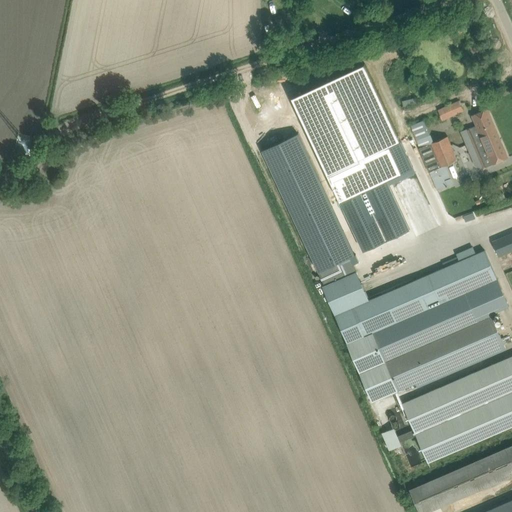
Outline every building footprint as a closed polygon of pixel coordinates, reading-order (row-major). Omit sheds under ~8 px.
[(455,34),(464,31),(461,22),(451,25),(455,34)] [(365,63),(292,97),(364,251),(410,229),(387,180),(413,167),(365,63)] [(453,115),(464,110),(459,100),(449,105),(453,115)] [(478,152),(485,167),(508,158),(487,108),(472,115),(476,125),(469,128),(472,137),(471,138),(476,151),(478,152)] [(424,120),(411,126),(437,190),(453,183),(451,179),(450,177),(446,166),(458,161),(448,136),(433,142),(424,120)] [(298,133),(262,150),(319,272),(350,257),(355,255),(298,133)] [(492,221),(511,215),(509,209),(490,215),(492,221)] [(511,233),(493,241),(499,256),(511,250),(511,233)] [(350,257),(319,272),(325,285),(323,286),(335,314),(347,343),(372,402),(416,383),(504,345),(491,315),(510,307),(498,279),(497,279),(485,250),(476,253),(474,255),(459,261),(369,299),(350,257)] [(413,429),(398,435),(400,441),(416,435),(428,462),(511,425),(511,355),(402,403),(413,429)] [(387,450),(399,444),(390,427),(379,433),(387,450)] [(511,446),(410,490),(419,511),(423,511),(511,473),(511,446)] [(511,511),(511,500),(484,511),(511,511)]
